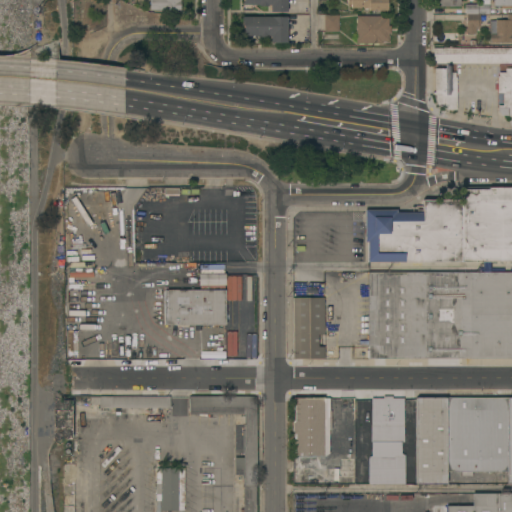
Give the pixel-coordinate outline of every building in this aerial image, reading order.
[(150,10),(150,0),(180,0),(180,9),(150,10)] [(287,0),(287,11),(270,11),(270,4),(268,4),(268,6),(259,6),(259,4),(252,4),(252,8),(243,8),(243,0),(287,0)] [(387,0),(387,11),(369,11),(369,8),(351,8),(351,4),(347,4),(347,0),(387,0)] [(465,14),(465,4),(466,4),(466,0),(475,0),(475,4),(480,4),(480,0),(489,0),(489,4),(489,13),(465,14)] [(511,43),(511,42),(496,42),(490,42),(490,20),(495,20),(495,19),(506,19),(507,13),(511,13),(511,43)] [(466,26),(466,14),(480,14),(480,26),(477,26),(477,28),(475,28),(475,33),(466,33),(464,33),(464,28),(466,28),(466,26)] [(324,15),(338,15),(338,31),(324,31),(324,15)] [(356,43),(356,15),(381,15),(381,18),(388,18),(388,25),(390,25),(390,33),(388,33),(388,41),(381,41),(381,43),(356,43)] [(287,16),(287,42),(271,42),(271,35),(268,35),(268,36),(259,36),(259,35),(242,35),(242,16),(287,16)] [(511,47),(511,63),(433,63),(433,47),(511,47)] [(434,68),(448,68),(448,72),(455,72),(455,76),(456,76),(456,109),(444,109),(437,104),(433,91),(435,91),(434,68)] [(498,105),(503,105),(502,92),(497,92),(497,76),(499,76),(499,72),(505,72),(505,68),(511,68),(511,115),(501,115),(498,111),(498,105)] [(511,190),(511,264),(369,264),(369,219),(424,219),(424,200),(465,199),(465,190),(511,190)] [(383,262),(383,271),(489,270),(489,261),(383,262)] [(198,285),(198,273),(225,273),(225,285),(198,285)] [(369,273),(511,273),(511,358),(369,358),(369,273)] [(165,290),(227,290),(227,325),(165,325),(165,290)] [(295,359),(295,298),(326,298),(326,359),(295,359)] [(257,396),(256,484),(256,511),(242,511),(242,484),(243,484),(243,468),(234,468),(234,457),(243,457),(243,424),(244,424),(244,414),(189,414),(189,395),(257,396)] [(169,396),(169,407),(99,407),(99,404),(90,404),(90,396),(99,396),(169,396)] [(404,441),(401,441),(401,453),(404,456),(404,483),(368,483),(368,456),(371,455),(371,441),(370,441),(371,398),(382,398),(382,396),(392,396),(392,398),(403,398),(404,441)] [(446,483),(415,484),(415,397),(445,397),(446,471),(446,483)] [(471,471),(471,476),(473,476),(473,480),(461,481),(461,471),(446,471),(445,397),(507,397),(507,470),(471,471)] [(293,457),(292,398),(329,398),(329,411),(331,410),(331,429),(328,429),(328,453),(323,456),(324,457),(293,457)] [(293,483),(293,467),(330,468),(330,461),(340,461),(340,458),(341,458),(341,452),(350,452),(350,450),(355,450),(354,484),(293,483)] [(183,510),(160,510),(160,500),(156,500),(156,467),(183,467),(183,510)] [(511,511),(446,511),(446,505),(472,505),(472,493),(511,493),(511,511)]
